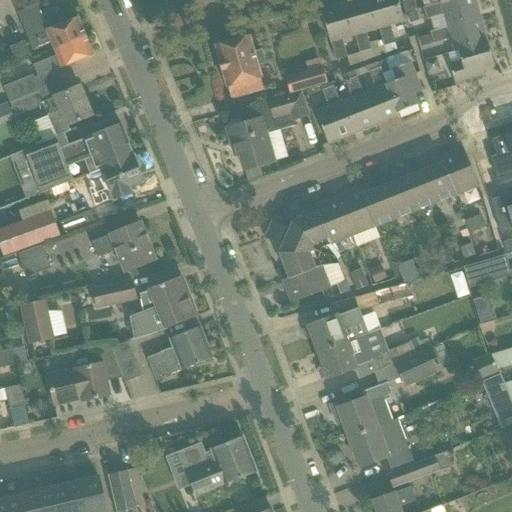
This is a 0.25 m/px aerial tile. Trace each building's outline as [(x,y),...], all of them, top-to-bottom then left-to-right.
[(385,54),(383,47),(384,46),(370,0),(356,0),(345,3),(362,61),(385,54)] [(370,0),(384,46),(395,43),(390,25),(404,21),(397,0),(370,0)] [(406,0),(402,1),(405,13),(416,10),(413,0),(406,0)] [(430,19),(434,31),(480,18),(474,0),(444,0),(429,4),(430,7),(423,9),(426,20),(430,19)] [(320,10),(330,42),(331,42),(336,60),(346,57),(349,66),(362,61),(345,3),(320,10)] [(17,13),(32,50),(50,42),(53,50),(85,37),(77,18),(47,31),(37,5),(17,13)] [(415,12),(407,14),(409,24),(418,21),(415,12)] [(454,53),(457,52),(487,43),(480,18),(434,31),(430,33),(433,45),(450,40),(454,53)] [(253,23),(235,29),(238,39),(250,36),(256,35),(253,23)] [(419,38),(421,47),(431,44),(429,35),(419,38)] [(34,66),(38,77),(92,55),(85,37),(53,50),(56,57),(34,66)] [(228,87),(231,99),(263,90),(260,78),(261,78),(257,65),(264,63),(261,51),(254,53),(249,37),(215,46),(226,87),(228,87)] [(11,48),(16,61),(30,56),(24,43),(11,48)] [(449,66),(454,83),(485,74),(482,66),(493,63),(487,43),(457,52),(460,63),(449,66)] [(425,62),(428,74),(440,70),(436,59),(425,62)] [(387,60),(380,62),(385,73),(392,71),(387,60)] [(365,94),(377,125),(399,116),(398,113),(400,112),(380,62),(378,63),(379,64),(366,68),(375,90),(365,94)] [(399,80),(389,84),(400,112),(417,105),(413,95),(421,92),(415,75),(410,62),(394,68),(399,80)] [(285,77),(290,95),(325,85),(319,67),(285,77)] [(3,88),(9,102),(39,90),(33,75),(14,83),(3,88)] [(340,103),(353,134),(377,125),(365,94),(362,95),(355,78),(344,83),(351,99),(340,103)] [(61,81),(39,90),(9,102),(16,116),(28,111),(42,105),(57,139),(65,136),(64,134),(71,132),(68,126),(73,124),(91,116),(79,86),(66,92),(61,81)] [(315,113),(328,144),(353,134),(340,103),(339,104),(333,87),(321,91),(328,108),(315,113)] [(239,155),(244,171),(274,162),(266,135),(295,127),(293,121),(310,115),(301,93),(237,111),(241,124),(226,129),(234,156),(239,155)] [(7,103),(0,105),(0,124),(13,119),(7,103)] [(36,184),(21,190),(25,199),(71,181),(65,167),(84,160),(89,173),(133,156),(121,125),(109,129),(69,146),(65,136),(57,139),(55,139),(23,151),(36,184)] [(511,133),(491,139),(495,155),(490,157),(495,176),(511,171),(511,133)] [(463,148),(440,157),(456,197),(478,188),(470,167),(463,148)] [(105,181),(89,187),(95,204),(112,197),(113,200),(130,194),(127,187),(143,181),(142,178),(140,172),(139,169),(141,168),(137,157),(135,158),(134,156),(133,156),(101,169),(105,181)] [(434,166),(422,171),(436,205),(456,197),(440,157),(431,160),(434,166)] [(408,169),(400,173),(416,213),(436,205),(422,171),(410,176),(408,169)] [(394,182),(382,187),(396,220),(416,213),(400,173),(391,176),(394,182)] [(368,185),(360,188),(375,229),(396,220),(382,187),(370,191),(368,185)] [(360,188),(337,197),(352,238),(375,229),(360,188)] [(511,193),(490,200),(500,234),(511,230),(511,193)] [(337,197),(314,206),(316,213),(317,213),(330,247),(332,246),(352,238),(337,197)] [(60,223),(65,236),(95,224),(90,211),(60,223)] [(316,213),(292,222),(322,249),(330,247),(317,213),(316,213)] [(480,215),(464,221),(469,234),(485,227),(480,215)] [(272,222),(268,230),(320,254),(322,249),(292,222),(289,229),(272,222)] [(117,251),(125,272),(155,260),(140,223),(93,242),(99,258),(117,251)] [(268,230),(265,238),(282,246),(279,253),(318,258),(320,254),(268,230)] [(471,244),(459,247),(463,259),(474,255),(471,244)] [(17,254),(26,278),(50,268),(41,245),(17,254)] [(432,256),(437,267),(453,261),(448,249),(432,256)] [(318,258),(279,253),(288,278),(289,278),(321,265),(318,258)] [(511,276),(505,255),(462,268),(469,289),(511,276)] [(420,257),(412,260),(418,279),(419,280),(429,278),(420,257)] [(411,259),(397,265),(403,284),(405,284),(418,279),(412,260),(411,259)] [(288,278),(282,281),(291,304),(310,297),(321,292),(330,289),(330,288),(321,265),(289,278),(288,278)] [(381,267),(369,272),(374,284),(386,279),(381,267)] [(348,274),(355,291),(368,286),(361,269),(348,274)] [(129,318),(133,339),(164,330),(164,328),(196,315),(182,278),(139,294),(143,312),(129,318)] [(91,290),(96,309),(136,300),(131,280),(91,290)] [(345,282),(336,285),(340,295),(349,292),(345,281),(345,282)] [(355,299),(359,313),(379,307),(379,306),(409,298),(405,284),(403,284),(375,292),(375,294),(355,299)] [(44,301),(21,307),(30,344),(53,339),(44,301)] [(307,327),(317,353),(343,343),(361,336),(368,334),(362,318),(355,320),(351,311),(336,316),(307,327)] [(493,311),(477,316),(479,323),(495,319),(493,311)] [(147,358),(155,381),(212,359),(200,327),(169,339),(173,348),(147,358)] [(317,353),(327,379),(357,367),(356,367),(371,361),(361,336),(343,343),(317,353)] [(47,377),(54,406),(81,400),(82,402),(109,396),(105,375),(119,372),(122,378),(123,378),(120,371),(111,350),(111,343),(86,348),(86,349),(90,366),(75,370),(47,377)] [(120,371),(123,378),(125,383),(141,376),(128,343),(111,350),(120,371)] [(410,343),(376,358),(380,370),(381,371),(394,365),(415,356),(410,343)] [(415,356),(394,365),(400,378),(404,388),(442,371),(441,370),(451,366),(445,351),(442,344),(432,348),(424,352),(415,356)] [(15,363),(16,363),(27,361),(23,347),(11,349),(15,363)] [(511,348),(490,355),(498,371),(511,366),(511,348)] [(0,368),(16,365),(16,363),(15,363),(11,349),(0,352),(0,368)] [(511,404),(499,374),(480,382),(500,429),(511,423),(511,404)] [(347,400),(330,406),(336,421),(341,419),(348,438),(391,422),(384,401),(382,398),(387,396),(391,394),(387,384),(386,383),(379,385),(361,392),(364,399),(348,405),(347,400)] [(20,385),(5,389),(10,409),(24,405),(20,385)] [(39,399),(28,409),(38,420),(48,410),(39,399)] [(348,438),(359,468),(385,458),(388,465),(410,457),(397,421),(391,422),(348,438)] [(193,491),(195,496),(238,479),(238,480),(257,472),(243,437),(210,450),(211,452),(204,455),(202,449),(199,446),(194,444),(190,444),(186,446),(183,449),(181,453),(181,457),(187,472),(186,473),(193,491)] [(387,474),(393,488),(450,467),(445,453),(387,474)] [(108,476),(116,511),(118,511),(136,508),(128,471),(108,476)] [(74,483),(81,511),(106,511),(98,477),(74,483)] [(51,488),(56,511),(81,511),(74,483),(51,488)] [(372,501),(375,511),(419,511),(410,487),(390,494),(372,501)] [(28,494),(32,511),(56,511),(51,488),(28,494)] [(7,511),(32,511),(28,494),(5,499),(7,511)]
